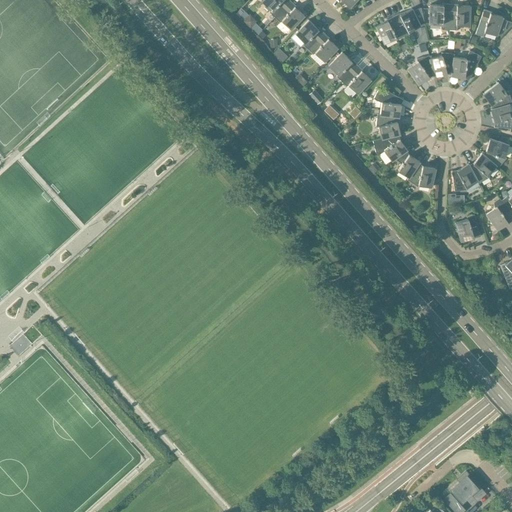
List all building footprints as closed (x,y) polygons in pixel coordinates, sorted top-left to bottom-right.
[(261,0),(263,1),(262,2),(271,10),(270,12),(270,13),(275,17),(291,1),(289,0),(261,0)] [(304,15),(295,7),(296,6),(291,1),(275,17),(279,22),(280,22),(282,21),(291,29),(304,15)] [(448,30),(450,4),(442,3),(442,5),(429,4),(429,23),(439,24),(441,29),(448,30)] [(469,25),(469,6),(457,5),(457,4),(450,4),(448,30),(456,30),(458,24),(469,25)] [(400,13),(393,16),(403,37),(409,33),(409,31),(420,25),(418,22),(423,20),(421,9),(413,12),(411,8),(400,14),(400,13)] [(483,9),(475,34),(482,36),(486,31),(496,35),(496,34),(501,35),(511,23),(511,22),(502,19),(502,17),(490,13),(491,12),(483,9)] [(250,26),(255,20),(249,15),(244,20),(250,26)] [(403,37),(393,16),(386,19),(386,20),(375,26),(384,43),(395,38),(396,39),(397,40),(403,37)] [(308,49),(323,32),(318,27),(317,28),(308,19),(295,33),(304,42),(303,44),(302,44),(308,49)] [(337,47),(328,39),(329,38),(323,32),(308,49),(313,54),(315,53),(324,61),(337,47)] [(468,80),(481,56),(469,50),(465,58),(453,57),(451,74),(451,76),(464,77),(468,79),(468,80)] [(341,81),(357,64),(351,59),(350,60),(341,51),(328,65),(337,74),(336,76),(341,81)] [(451,74),(453,57),(454,54),(441,52),(441,55),(429,58),(433,75),(433,77),(446,74),(451,74)] [(433,75),(429,58),(429,55),(416,58),(417,61),(407,68),(418,84),(429,76),(433,75)] [(370,79),(362,71),(362,70),(357,64),(341,81),(346,86),(346,85),(348,85),(357,93),(370,79)] [(511,103),(508,91),(505,92),(498,82),(482,94),(490,104),(492,108),(492,109),(510,103),(510,104),(511,103)] [(400,104),(402,100),(403,99),(379,87),(373,98),(381,102),(380,114),(397,116),(397,117),(399,117),(400,104)] [(319,95),(313,100),(316,103),(322,98),(319,95)] [(511,128),(511,114),(509,104),(510,104),(510,103),(492,109),(492,108),(490,109),(494,122),(494,126),(493,126),(493,127),(511,128)] [(400,134),(396,121),(397,117),(397,116),(380,114),(377,113),(375,126),(378,127),(381,138),(382,138),(398,134),(400,134)] [(407,149),(399,139),(398,134),(382,138),(381,138),(372,140),(375,153),(384,150),(391,160),(394,158),(405,150),(406,150),(407,149)] [(504,156),(508,144),(490,138),(485,150),(482,154),(495,165),(497,167),(506,158),(504,156)] [(408,177),(418,162),(418,163),(418,162),(419,161),(408,154),(406,150),(405,150),(394,158),(401,163),(401,164),(398,170),(408,177)] [(488,174),(495,165),(482,154),(481,153),(472,163),(469,165),(468,165),(477,180),(476,180),(478,183),(489,177),(488,174)] [(431,187),(435,168),(422,165),(418,162),(418,163),(418,162),(408,177),(406,179),(417,186),(419,184),(431,187)] [(477,180),(468,165),(469,165),(468,163),(456,170),(452,170),(451,170),(454,191),(467,189),(466,186),(476,180),(477,180)] [(511,195),(508,198),(507,197),(506,196),(501,200),(511,216),(511,195)] [(511,220),(511,216),(501,200),(499,198),(493,202),(494,208),(485,214),(497,230),(507,222),(507,223),(511,220)] [(480,236),(474,214),(466,216),(467,217),(466,219),(455,222),(460,241),(472,237),(473,238),(480,236)] [(511,257),(510,258),(511,260),(499,264),(509,288),(511,286),(511,257)] [(483,493),(476,485),(474,487),(466,477),(452,489),(461,500),(471,491),(477,498),(483,493)] [(458,503),(449,494),(443,499),(452,509),(458,503)]
